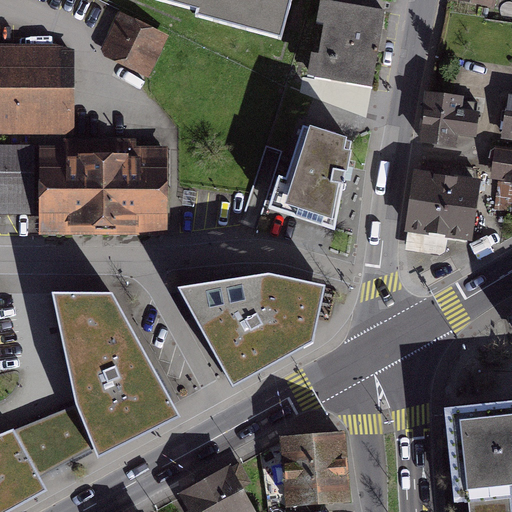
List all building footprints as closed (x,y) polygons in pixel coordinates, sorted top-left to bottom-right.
[(158,0),(201,11),(204,0),(158,0)] [(204,0),(201,11),(200,17),(281,39),(290,0),(204,0)] [(380,43),(385,12),(321,2),(318,23),(324,24),(318,54),(312,55),(308,78),(372,89),(380,43)] [(122,13),(100,56),(147,81),(169,37),(122,13)] [(0,131),(62,131),(62,46),(0,45),(0,131)] [(464,94),(426,90),(420,143),(458,147),(459,136),(480,138),(481,130),(483,115),(462,113),(464,94)] [(511,93),(510,94),(503,138),(511,139),(511,93)] [(272,207),(335,225),(346,169),(353,138),(305,123),(289,179),(281,177),(272,207)] [(511,147),(497,146),(492,178),(511,180),(511,147)] [(0,208),(28,208),(29,148),(0,147),(0,208)] [(50,230),(165,227),(163,149),(48,152),(50,230)] [(416,166),(406,231),(472,241),(481,175),(416,166)] [(270,272),(178,286),(219,360),(233,385),(313,341),(325,285),(270,272)] [(101,292),(52,291),(76,405),(94,449),(98,457),(180,415),(112,292),(101,292)] [(94,449),(76,405),(15,430),(14,428),(0,433),(0,511),(7,511),(48,490),(41,478),(94,449)] [(511,411),(456,418),(465,502),(479,500),(511,496),(511,411)] [(338,437),(282,441),(287,505),(342,501),(338,437)] [(251,511),(229,471),(182,496),(190,511),(251,511)] [(511,511),(511,496),(479,500),(480,511),(511,511)]
